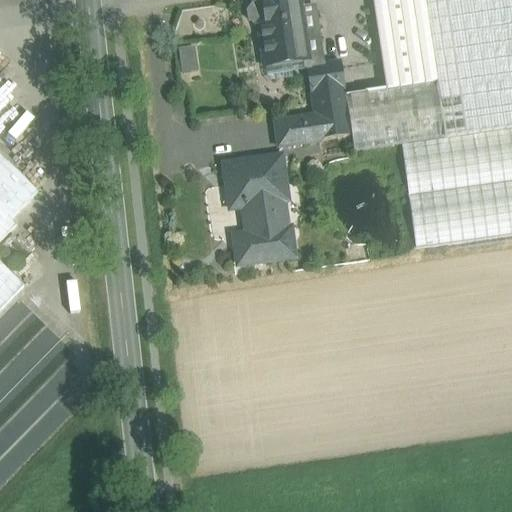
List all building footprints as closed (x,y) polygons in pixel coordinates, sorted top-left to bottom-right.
[(299,0),(261,0),(263,5),(252,6),(247,13),(248,22),(255,27),(258,27),(261,44),(262,44),(265,67),(303,62),(304,71),(307,71),(324,68),(323,67),(316,15),(299,17),(298,11),(302,10),(299,0)] [(352,0),(356,22),(496,0),(352,0)] [(511,0),(496,0),(356,22),(361,58),(511,34),(511,0)] [(511,34),(361,58),(367,95),(436,85),(442,126),(511,116),(511,34)] [(182,49),(183,73),(201,72),(199,48),(182,49)] [(341,64),(323,67),(324,68),(307,71),(311,95),(344,90),(341,64)] [(271,82),(297,78),(295,67),(269,71),(271,82)] [(0,311),(24,287),(0,263),(0,243),(17,226),(0,209),(0,174),(9,165),(0,155),(0,83),(0,82),(0,311)] [(367,95),(346,98),(352,137),(354,153),(401,146),(444,139),(442,126),(436,85),(367,95)] [(344,90),(311,95),(315,118),(318,142),(319,142),(352,137),(346,98),(344,90)] [(511,116),(442,126),(444,139),(511,130),(511,116)] [(315,118),(275,124),(279,149),(319,143),(319,142),(318,142),(315,118)] [(511,130),(444,139),(401,146),(409,198),(511,183),(511,130)] [(258,166),(225,170),(230,202),(235,205),(243,204),(247,207),(252,247),(248,247),(251,264),(247,265),(248,266),(294,259),(292,241),(288,242),(282,199),(286,198),(285,197),(284,197),(278,160),(280,160),(280,159),(257,162),(258,166)] [(511,183),(409,198),(416,250),(511,236),(511,183)]
